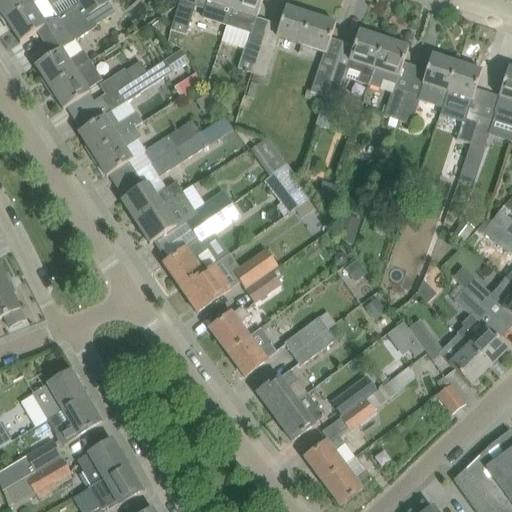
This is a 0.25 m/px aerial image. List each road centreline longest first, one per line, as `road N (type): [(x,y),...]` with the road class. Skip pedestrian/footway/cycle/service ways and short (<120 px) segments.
road 1 (residential): [(292,511),(128,294)]
road 2 (residential): [(128,294),(0,95)]
road 3 (residential): [(178,511),(72,331)]
road 4 (residential): [(375,511),(511,384)]
road 5 (residential): [(72,331),(54,317),(0,211)]
